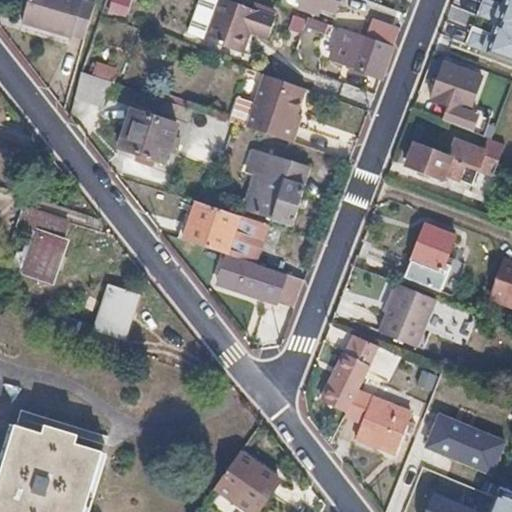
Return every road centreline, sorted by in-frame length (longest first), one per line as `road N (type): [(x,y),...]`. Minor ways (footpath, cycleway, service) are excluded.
road 1 (residential): [(271,401),(0,56)]
road 2 (residential): [(271,401),(294,364),(433,0)]
road 3 (residential): [(363,511),(271,401)]
